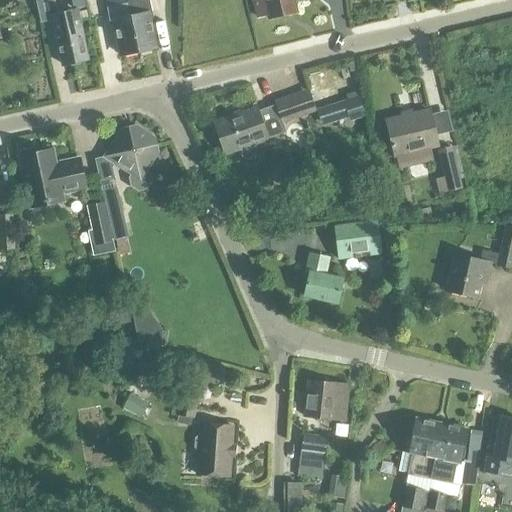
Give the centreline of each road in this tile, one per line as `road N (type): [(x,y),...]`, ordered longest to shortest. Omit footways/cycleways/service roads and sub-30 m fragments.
road 1 (residential): [(511,393),(327,349),(265,324),(159,91)]
road 2 (residential): [(159,91),(511,7)]
road 3 (residential): [(0,128),(159,91)]
